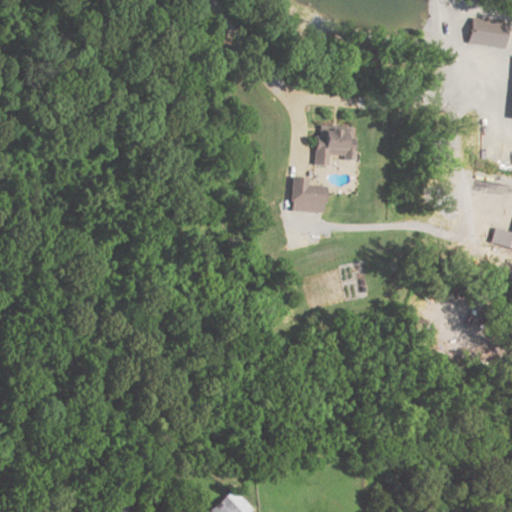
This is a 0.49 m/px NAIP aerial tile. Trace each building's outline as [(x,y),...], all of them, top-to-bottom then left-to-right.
[(505,21),(468,18),(466,43),(503,47),(505,21)] [(316,136),(311,136),(310,163),(324,164),(325,154),(340,155),(340,158),(351,159),(352,136),(349,136),(349,127),(317,126),(316,136)] [(287,178),(286,210),(322,211),(323,186),(304,185),(304,178),(287,178)] [(489,241),(511,248),(511,228),(511,231),(494,225),(489,241)] [(206,510),(208,511),(244,511),(247,510),(228,489),(206,510)]
